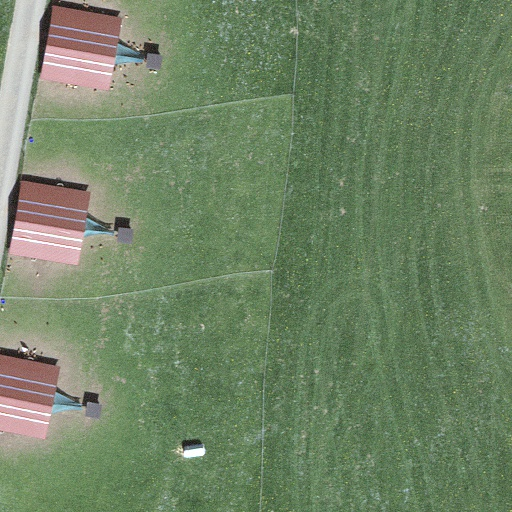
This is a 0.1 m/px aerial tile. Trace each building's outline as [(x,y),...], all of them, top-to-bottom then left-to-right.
[(55,29),(114,37),(117,19),(58,11),(55,29)] [(114,85),(119,42),(48,33),(43,76),(114,85)] [(26,180),(22,202),(85,215),(90,194),(26,180)] [(17,208),(11,251),(83,260),(89,217),(17,208)] [(0,427),(52,432),(56,387),(0,382),(0,427)]
